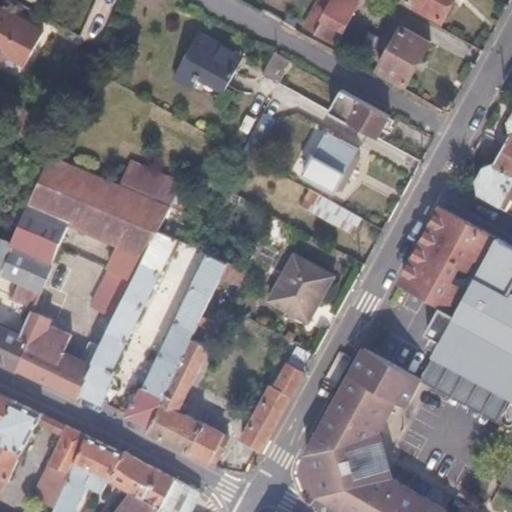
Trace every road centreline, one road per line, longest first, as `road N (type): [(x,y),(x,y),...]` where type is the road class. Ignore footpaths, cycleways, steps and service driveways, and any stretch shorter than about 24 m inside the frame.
road 1 (residential): [(433,185),(267,485)]
road 2 (residential): [(0,371),(258,502)]
road 3 (residential): [(511,37),(433,185)]
